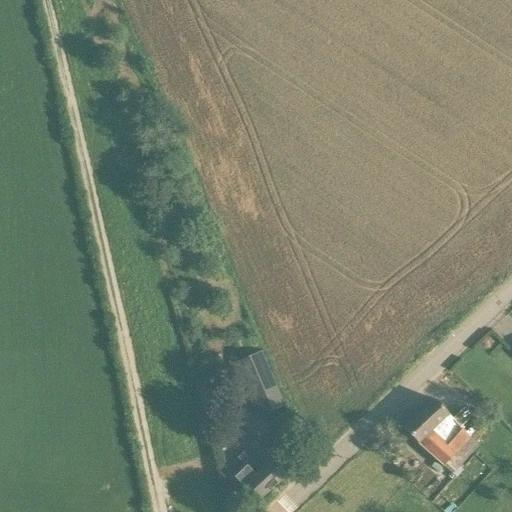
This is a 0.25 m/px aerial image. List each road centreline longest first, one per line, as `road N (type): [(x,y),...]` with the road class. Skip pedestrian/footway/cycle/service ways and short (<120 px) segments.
road 1 (track): [(158,511),(47,0)]
road 2 (tertiary): [(283,511),(511,292)]
